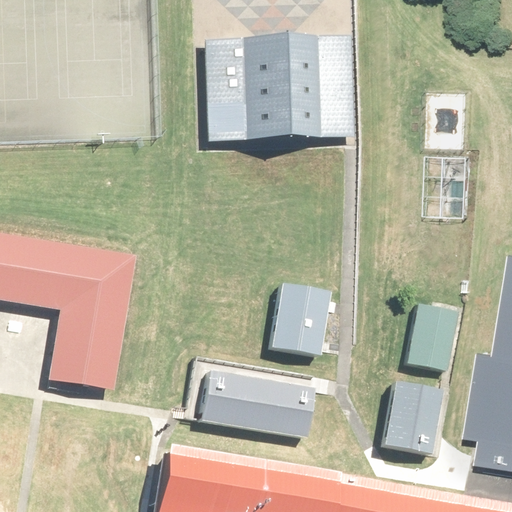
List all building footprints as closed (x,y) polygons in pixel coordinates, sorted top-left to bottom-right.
[(207,42),(209,143),(359,139),(357,38),(207,42)] [(467,153),(428,153),(429,214),(469,214),(467,153)] [(0,236),(0,302),(61,314),(48,385),(108,396),(133,261),(0,236)] [(329,292),(271,285),(262,360),(320,367),(329,292)] [(511,469),(511,286),(501,356),(487,353),(473,439),(486,441),(483,465),(511,469)] [(461,320),(416,311),(404,370),(449,379),(461,320)] [(318,390),(206,374),(199,422),(312,437),(318,390)] [(418,386),(388,381),(378,444),(433,453),(443,390),(418,386)] [(511,511),(168,458),(158,511),(511,511)]
